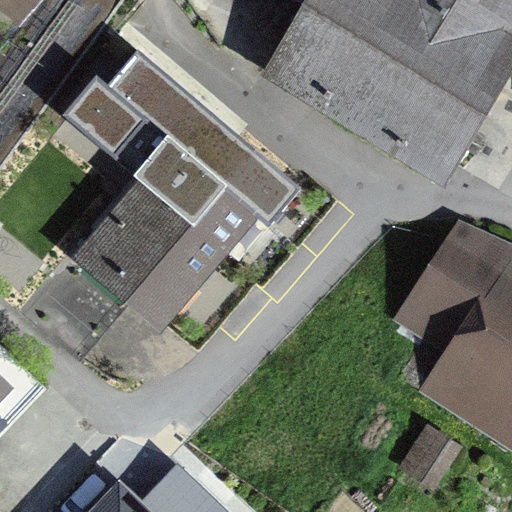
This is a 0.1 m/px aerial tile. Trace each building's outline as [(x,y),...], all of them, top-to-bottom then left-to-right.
[(0,0),(0,5),(10,14),(22,0),(0,0)] [(511,0),(310,0),(270,62),(438,171),(511,48),(511,0)] [(268,228),(300,189),(138,51),(105,90),(112,96),(81,132),(146,186),(91,253),(69,235),(13,304),(72,353),(127,286),(162,315),(249,211),(268,228)] [(403,376),(511,444),(511,296),(493,284),(511,255),(511,248),(459,225),(441,260),(490,288),(451,347),(431,334),(403,376)] [(430,429),(408,464),(433,480),(455,446),(430,429)] [(140,511),(120,493),(101,511),(232,511),(186,468),(143,511),(140,511)]
